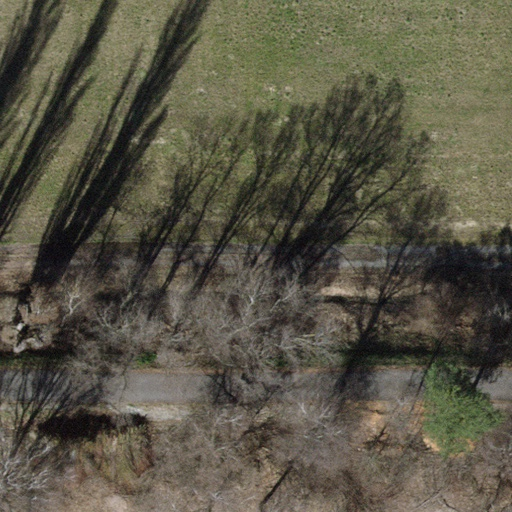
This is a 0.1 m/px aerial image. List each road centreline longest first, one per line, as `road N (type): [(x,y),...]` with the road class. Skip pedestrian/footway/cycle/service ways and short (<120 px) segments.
road 1 (track): [(511,275),(0,279)]
road 2 (track): [(511,389),(0,389)]
